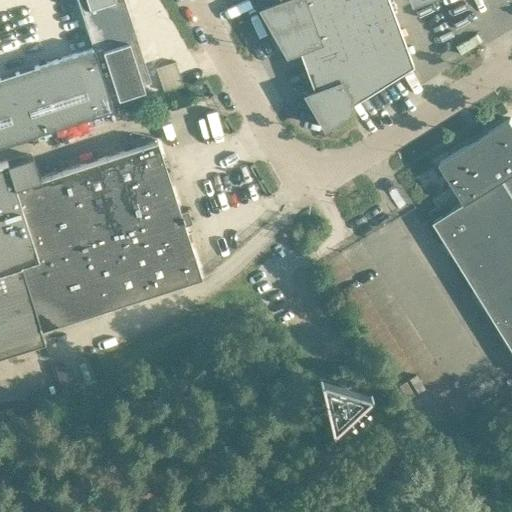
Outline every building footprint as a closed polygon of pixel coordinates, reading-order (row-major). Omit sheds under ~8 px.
[(77,0),(93,47),(109,94),(116,92),(118,98),(145,89),(143,84),(151,81),(124,0),(77,0)] [(280,0),(281,2),(262,8),(274,30),(355,0),(280,0)] [(297,49),(306,70),(401,31),(389,0),(355,0),(274,30),(287,52),(297,49)] [(370,92),(413,65),(401,31),(306,70),(314,91),(307,94),(325,126),(348,112),(353,108),(351,104),(370,92)] [(0,144),(114,108),(109,94),(93,47),(0,77),(0,144)] [(173,62),(153,68),(161,93),(181,86),(173,62)] [(511,344),(511,117),(441,161),(465,201),(434,220),(511,344)] [(38,258),(21,263),(41,328),(202,276),(185,223),(192,221),(187,208),(180,209),(157,139),(43,177),(15,186),(38,258)] [(0,161),(0,271),(21,265),(20,263),(21,263),(38,258),(15,186),(43,177),(35,152),(8,161),(8,159),(0,161)] [(0,355),(45,341),(41,328),(21,263),(20,263),(21,265),(0,271),(0,355)] [(369,372),(328,376),(333,426),(374,422),(369,372)]
